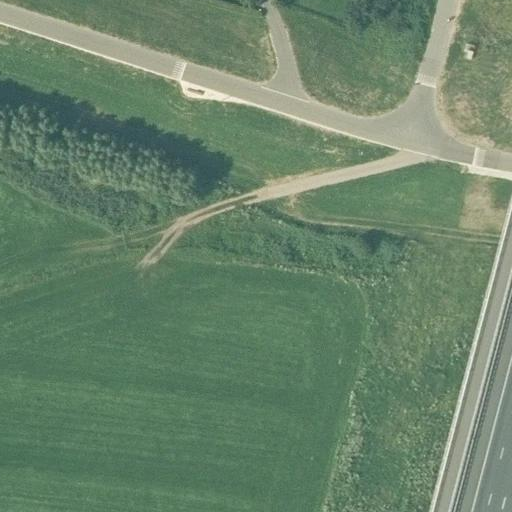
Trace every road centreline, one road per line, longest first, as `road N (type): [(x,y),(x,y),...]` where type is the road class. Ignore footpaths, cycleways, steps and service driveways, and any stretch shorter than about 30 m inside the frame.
road 1 (unclassified): [(408,144),(0,17)]
road 2 (unclassified): [(511,223),(436,511)]
road 3 (track): [(408,144),(402,160),(169,224)]
road 4 (unclassified): [(408,144),(445,0)]
